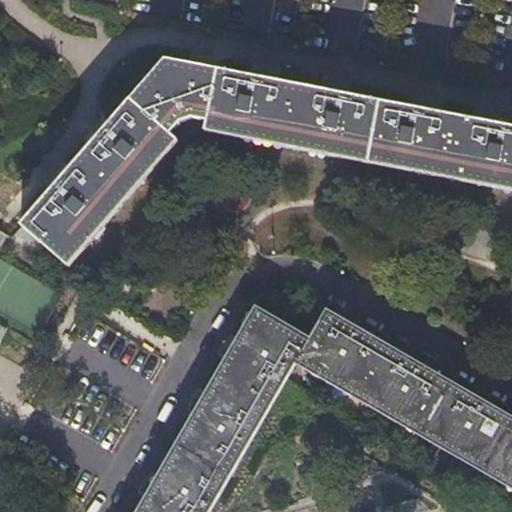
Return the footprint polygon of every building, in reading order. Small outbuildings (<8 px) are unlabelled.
[(511,118),(500,116),(498,125),(488,123),(451,115),(440,113),(442,105),(432,103),(427,106),(426,110),(361,99),(362,92),(359,89),(350,88),(348,96),(336,94),(290,85),(279,83),(281,74),(269,72),(266,73),(265,79),(214,70),(205,69),(206,60),(196,58),(194,67),(189,66),(173,63),(137,105),(132,100),(112,123),(107,118),(95,132),(100,136),(63,179),(58,175),(46,189),(51,193),(23,226),(71,266),(183,133),(182,131),(193,118),(209,121),(208,126),(511,184),(511,118)] [(215,62),(206,60),(205,69),(214,70),(215,62)] [(291,76),(281,74),(279,83),(290,85),(291,76)] [(338,85),(336,94),(348,96),(350,88),(338,85)] [(452,107),(442,105),(440,113),(451,115),(452,107)] [(498,125),(500,116),(489,114),(488,123),(498,125)] [(210,511),(298,359),(511,481),(511,409),(331,306),(315,334),(265,306),(246,339),(234,332),(228,343),(239,349),(234,357),(213,395),(207,405),(196,398),(190,409),(201,416),(165,478),(159,475),(154,472),(148,482),(159,488),(154,496),(147,508),(144,511),(210,511)] [(239,349),(228,343),(223,351),(234,357),(239,349)] [(207,405),(213,395),(201,389),(196,398),(207,405)] [(159,488),(148,482),(143,490),(149,493),(154,496),(159,488)]
